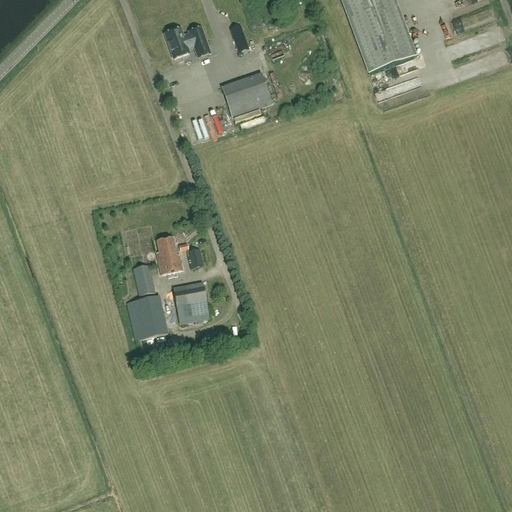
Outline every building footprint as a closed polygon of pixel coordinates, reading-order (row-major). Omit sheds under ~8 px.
[(340,0),(368,75),(415,58),(393,0),(340,0)] [(230,30),(233,38),(239,53),(249,50),(244,35),(241,26),(230,30)] [(194,48),(196,52),(198,60),(210,55),(201,28),(189,33),(190,35),(183,38),(180,30),(178,31),(177,29),(171,31),(171,33),(165,35),(174,61),(189,55),(187,50),(194,48)] [(272,106),(261,75),(221,90),(232,120),(272,106)] [(186,143),(193,142),(194,148),(197,148),(193,120),(183,121),(186,143)] [(157,242),(159,254),(156,254),(161,277),(183,273),(179,253),(176,253),(173,239),(157,242)] [(189,252),(187,245),(179,247),(181,253),(189,252)] [(203,268),(199,251),(187,253),(191,271),(203,268)] [(133,270),(139,299),(155,295),(149,267),(133,270)] [(210,320),(203,285),(173,291),(180,326),(210,320)] [(136,342),(167,335),(160,301),(157,302),(156,298),(128,305),(136,342)]
